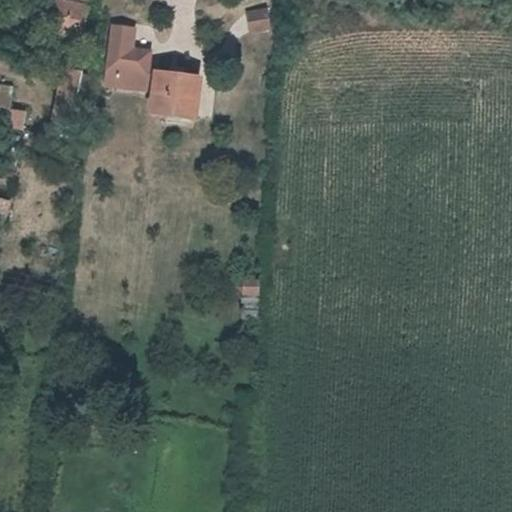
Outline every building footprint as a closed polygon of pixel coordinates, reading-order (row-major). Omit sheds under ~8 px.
[(50,0),(45,34),(83,39),(86,5),(50,0)] [(264,5),(245,7),(247,26),(266,24),(264,5)] [(108,76),(137,81),(139,58),(131,57),(133,37),(112,34),(108,76)] [(77,104),(80,71),(64,69),(61,103),(77,104)] [(172,76),(155,73),(150,112),(193,117),(197,79),(180,77),(181,70),(173,69),(172,76)] [(26,112),(10,109),(13,88),(0,85),(0,128),(22,132),(26,112)] [(0,199),(0,213),(10,214),(11,200),(0,199)] [(242,273),(232,273),(232,279),(242,280),(242,283),(255,284),(255,270),(242,270),(242,273)]
